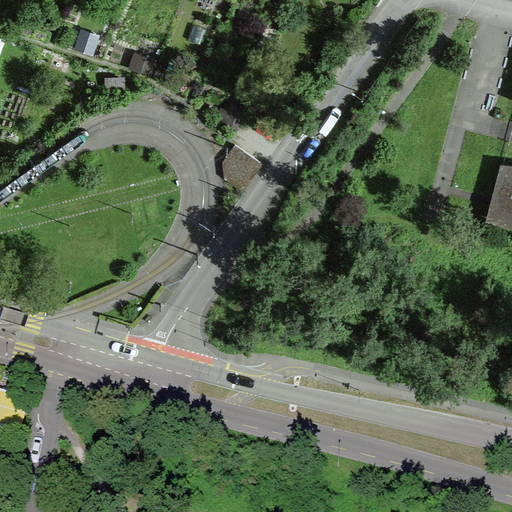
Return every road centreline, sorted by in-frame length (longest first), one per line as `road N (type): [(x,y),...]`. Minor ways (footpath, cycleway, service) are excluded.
road 1 (residential): [(155,356),(402,0)]
road 2 (primary): [(146,391),(511,490)]
road 3 (primary): [(511,441),(155,356)]
road 4 (residential): [(59,366),(30,511)]
road 5 (track): [(119,511),(49,409)]
